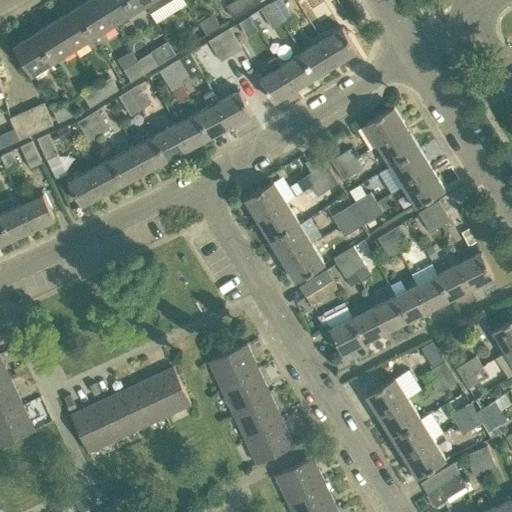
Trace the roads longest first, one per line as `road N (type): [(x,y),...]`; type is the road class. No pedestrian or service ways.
road 1 (residential): [(399,511),(198,181)]
road 2 (residential): [(198,181),(409,57)]
road 3 (residential): [(0,278),(198,181)]
road 4 (residential): [(511,221),(409,57)]
